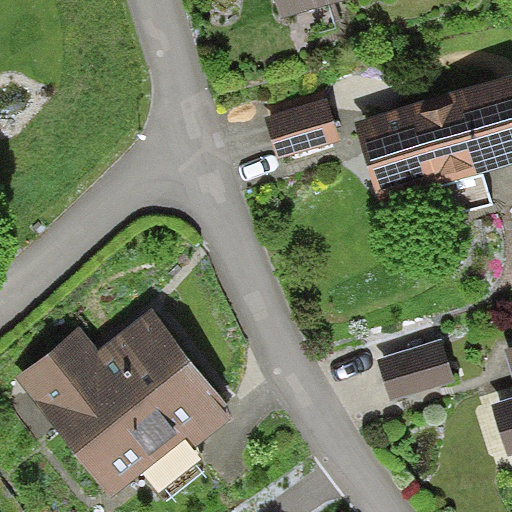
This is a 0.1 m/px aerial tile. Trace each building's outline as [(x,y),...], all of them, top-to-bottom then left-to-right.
[(299,0),(306,18),(356,0),(299,0)] [(511,83),(368,129),(390,199),(511,160),(511,83)] [(337,102),(278,122),(291,159),(350,139),(337,102)] [(95,334),(22,390),(116,511),(127,511),(246,420),(169,320),(116,361),(95,334)] [(457,351),(393,374),(406,409),(469,387),(457,351)] [(511,352),(506,355),(511,373),(511,406),(503,410),(511,437),(511,352)]
